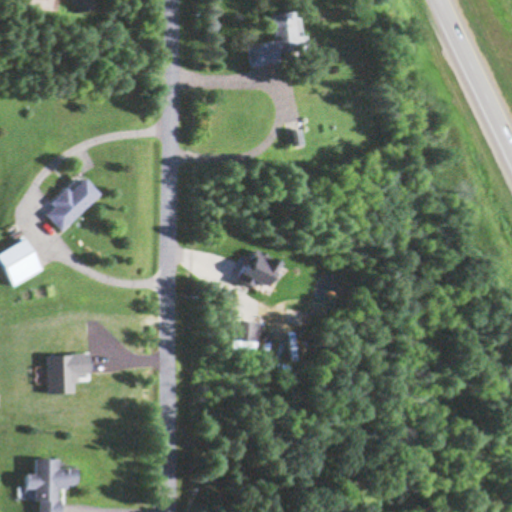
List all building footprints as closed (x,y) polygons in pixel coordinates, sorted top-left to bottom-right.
[(248,64),(299,59),(294,10),(271,13),(274,40),(246,43),(248,64)] [(287,130),(288,146),(301,144),(300,129),(287,130)] [(99,194),(80,173),(49,202),(53,207),(45,215),(60,230),(99,194)] [(42,269),(25,238),(0,250),(0,265),(11,286),(42,269)] [(276,283),(275,257),(239,258),(240,285),(276,283)] [(232,340),(257,340),(257,320),(232,320),(232,340)] [(58,511),(58,487),(77,486),(77,468),(58,468),(57,458),(33,459),(34,474),(23,474),(23,490),(34,490),(34,511),(58,511)]
